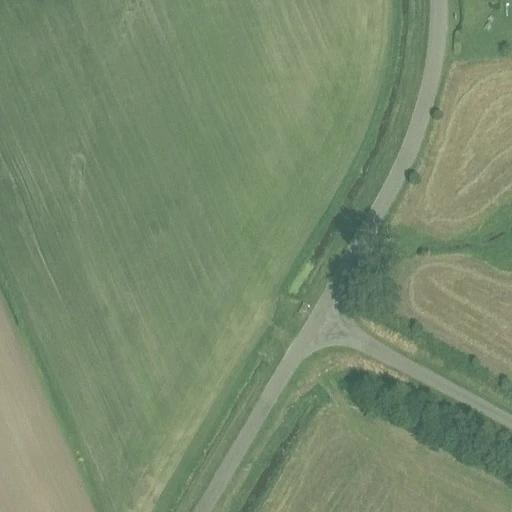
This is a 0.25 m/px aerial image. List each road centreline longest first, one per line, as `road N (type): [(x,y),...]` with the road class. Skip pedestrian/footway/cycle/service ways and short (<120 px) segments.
road 1 (unclassified): [(317,319),(411,147),(437,0)]
road 2 (unclassified): [(203,511),(317,319)]
road 3 (unclassified): [(511,423),(317,319)]
